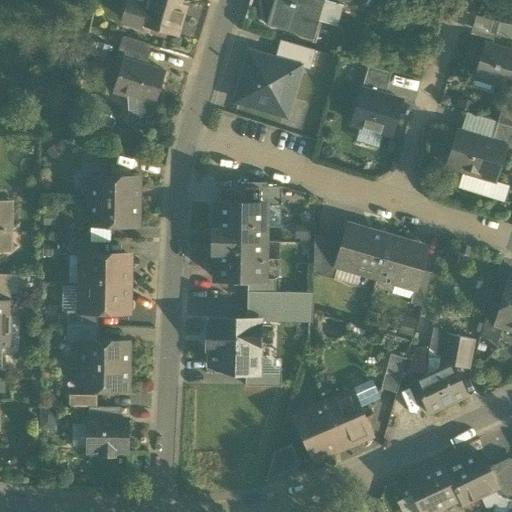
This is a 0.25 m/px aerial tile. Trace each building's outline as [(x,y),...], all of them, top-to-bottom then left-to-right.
[(147,0),(146,3),(145,7),(140,26),(175,37),(185,5),(173,2),(174,0),(147,0)] [(274,0),(268,25),(309,36),(313,20),(319,0),(274,0)] [(322,0),(319,0),(313,20),(317,21),(336,26),(342,6),(323,0),(322,0)] [(123,21),(140,26),(145,7),(128,2),(123,21)] [(495,35),(499,23),(475,16),(469,34),(493,41),(495,35)] [(312,37),(317,21),(313,20),(309,36),(312,37)] [(511,40),(511,25),(499,22),(499,23),(495,35),(511,40)] [(119,49),(125,51),(123,59),(141,65),(148,44),(123,36),(119,49)] [(309,69),(315,51),(280,40),(275,59),(299,66),(309,69)] [(112,47),(97,42),(93,57),(107,62),(112,47)] [(495,84),(511,89),(511,52),(510,52),(485,44),(476,73),(493,78),(491,83),(495,84)] [(275,59),(250,52),(235,101),(285,116),(299,66),(275,59)] [(126,95),(136,98),(155,104),(165,72),(141,65),(123,59),(113,91),(126,95)] [(361,89),(384,96),(391,73),(368,66),(361,89)] [(493,78),(476,73),(474,78),(491,83),(493,78)] [(492,94),(495,84),(491,83),(474,78),(471,87),(492,94)] [(383,133),(392,136),(402,101),(384,96),(361,89),(352,124),(359,126),(383,133)] [(136,98),(126,95),(128,119),(129,119),(136,98)] [(151,117),(155,104),(136,98),(129,119),(151,117)] [(497,122),(511,126),(511,108),(509,107),(501,111),(497,122)] [(491,141),(497,122),(466,113),(460,132),(491,141)] [(505,147),(511,149),(511,126),(497,122),(491,141),(506,146),(505,147)] [(379,148),(383,133),(359,126),(354,141),(379,148)] [(458,186),(489,196),(494,181),(505,147),(506,146),(491,141),(460,132),(459,131),(455,143),(454,143),(446,167),(463,172),(458,186)] [(80,158),(107,165),(110,153),(83,147),(80,158)] [(90,199),(90,201),(90,204),(88,206),(88,215),(90,217),(90,225),(110,225),(138,226),(138,202),(139,178),(91,177),(90,185),(88,188),(88,196),(90,199)] [(508,186),(494,181),(489,196),(504,200),(508,186)] [(265,205),(281,206),(281,187),(267,187),(267,183),(241,182),(241,204),(265,204),(265,205)] [(0,231),(9,232),(10,201),(0,200),(0,231)] [(212,229),(212,241),(264,242),(264,226),(265,205),(265,204),(241,204),(217,203),(216,229),(212,229)] [(265,205),(264,226),(281,227),(281,206),(265,205)] [(310,224),(294,224),(294,239),(310,239),(310,224)] [(110,225),(90,225),(89,243),(98,243),(110,243),(110,225)] [(406,243),(388,238),(367,231),(366,234),(349,229),(349,226),(348,226),(342,244),(337,263),(338,264),(362,271),(377,275),(395,280),(414,286),(416,286),(420,269),(426,249),(424,248),(424,250),(406,245),(406,243)] [(0,231),(0,250),(9,250),(9,232),(0,231)] [(313,273),(333,279),(338,264),(337,263),(342,244),(314,235),(313,273)] [(57,242),(41,241),(41,256),(57,256),(57,242)] [(263,279),(264,242),(212,241),(212,253),(216,253),(216,263),(215,279),(247,280),(263,280),(263,279)] [(98,255),(98,243),(89,243),(70,242),(69,255),(82,256),(82,254),(98,255)] [(82,256),(81,283),(129,284),(129,255),(98,255),(82,254),(82,256)] [(82,256),(69,255),(69,283),(81,283),(82,256)] [(338,264),(333,279),(357,286),(362,271),(338,264)] [(409,304),(422,307),(432,273),(420,269),(416,286),(414,286),(411,299),(409,304)] [(0,300),(10,301),(11,275),(0,274),(0,300)] [(247,292),(275,292),(275,279),(263,279),(263,280),(247,280),(247,292)] [(502,327),(511,329),(511,279),(509,279),(501,305),(496,325),(502,327)] [(392,293),(411,299),(414,286),(395,280),(392,293)] [(81,283),(69,283),(61,283),(61,311),(67,311),(80,311),(81,283)] [(128,314),(129,284),(81,283),(80,311),(80,313),(97,313),(128,314)] [(247,292),(247,320),(259,320),(259,321),(312,322),(313,297),(279,296),(275,292),(247,292)] [(0,366),(1,366),(2,347),(2,316),(10,316),(10,301),(0,300),(0,366)] [(480,337),(497,342),(502,327),(496,325),(501,305),(490,302),(480,337)] [(67,311),(67,325),(97,325),(97,313),(80,313),(80,311),(67,311)] [(417,319),(403,315),(398,333),(412,337),(417,319)] [(10,347),(10,316),(2,316),(2,347),(10,347)] [(245,374),(258,374),(258,373),(258,360),(259,321),(259,320),(247,320),(211,319),(211,327),(211,334),(206,334),(206,343),(210,343),(210,350),(209,365),(211,365),(225,365),(232,373),(245,374)] [(97,342),(97,325),(67,325),(67,342),(80,342),(97,342)] [(437,355),(441,357),(446,333),(447,331),(433,328),(429,348),(437,355)] [(441,357),(439,370),(454,363),(455,366),(468,368),(474,339),(446,333),(441,357)] [(80,363),(80,366),(128,367),(128,343),(97,342),(80,342),(80,350),(78,352),(77,361),(80,363)] [(429,348),(426,375),(439,370),(441,357),(437,355),(429,348)] [(381,388),(397,393),(406,359),(390,354),(381,388)] [(258,373),(281,374),(281,360),(258,360),(258,373)] [(414,381),(428,414),(468,396),(455,366),(454,363),(439,370),(426,375),(414,381)] [(225,365),(211,365),(211,373),(232,373),(225,365)] [(127,391),(128,367),(80,366),(80,369),(77,371),(77,379),(80,382),(79,390),(127,391)] [(281,374),(258,373),(258,374),(245,374),(245,386),(281,387),(281,374)] [(349,393),(351,397),(356,408),(360,406),(361,407),(369,403),(378,393),(372,379),(352,388),(353,391),(349,393)] [(378,393),(369,403),(380,398),(378,393)] [(69,407),(89,407),(97,407),(97,395),(69,395),(69,407)] [(366,420),(361,407),(360,406),(356,408),(351,397),(338,403),(336,398),(322,404),(324,409),(301,419),(318,458),(338,450),(337,447),(355,439),(357,442),(368,437),(362,421),(366,420)] [(324,409),(322,404),(292,417),(312,461),(318,458),(301,419),(324,409)] [(121,408),(97,407),(89,407),(89,420),(121,420),(121,408)] [(55,408),(39,408),(39,429),(54,429),(55,408)] [(101,455),(114,455),(114,453),(126,453),(127,420),(121,420),(89,420),(88,420),(88,453),(101,453),(101,455)] [(362,421),(368,437),(373,435),(366,420),(362,421)] [(337,447),(338,450),(357,442),(355,439),(337,447)] [(274,451),(266,481),(301,466),(291,444),(274,451)] [(479,452),(444,469),(460,501),(462,506),(480,497),(496,490),(497,489),(488,471),(479,452)] [(498,495),(511,499),(511,498),(511,497),(511,461),(509,461),(488,471),(497,489),(496,490),(498,495)] [(411,495),(419,511),(437,511),(439,511),(460,501),(444,469),(442,465),(405,483),(411,495)] [(486,510),(494,506),(498,495),(496,490),(480,497),(486,510)] [(400,511),(419,511),(411,495),(396,502),(400,511)] [(507,511),(511,499),(498,495),(494,506),(492,511),(507,511)]
